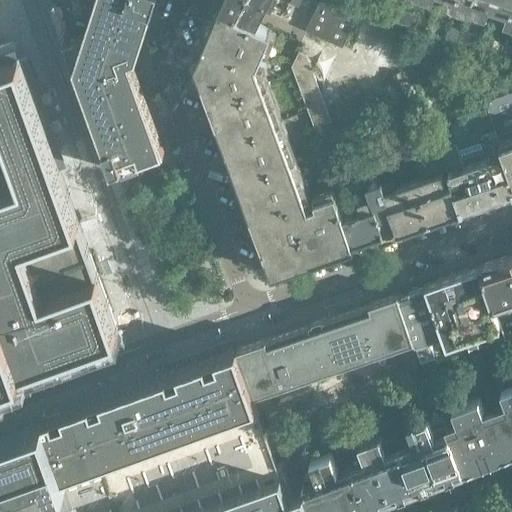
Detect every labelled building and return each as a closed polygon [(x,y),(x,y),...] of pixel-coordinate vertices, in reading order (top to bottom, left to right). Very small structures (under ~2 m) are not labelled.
[(154,0),(94,0),(84,31),(64,38),(111,169),(164,150),(131,58),(136,56),(154,0)] [(252,19),(258,8),(259,5),(267,9),(269,2),(272,4),(273,0),(221,0),(219,5),(203,43),(251,63),(255,61),(269,27),(252,19)] [(359,8),(349,5),(334,0),(319,0),(305,29),(341,47),(359,8)] [(377,14),(381,3),(371,0),(350,0),(349,5),(359,8),(377,14)] [(468,7),(470,0),(452,0),(451,3),(467,9),(468,7)] [(492,0),(499,2),(499,0),(470,0),(468,7),(484,13),(488,0),(492,0)] [(511,22),(511,0),(499,0),(499,2),(509,6),(504,20),(511,22)] [(404,23),(408,12),(399,9),(395,20),(404,23)] [(413,26),(416,15),(408,12),(404,23),(413,26)] [(456,41),(460,30),(451,27),(447,38),(456,41)] [(465,44),(469,33),(460,30),(456,41),(465,44)] [(258,84),(254,71),(251,63),(203,43),(195,62),(195,63),(209,102),(258,84)] [(509,59),(511,48),(511,47),(503,45),(500,56),(509,59)] [(118,328),(56,157),(57,157),(58,156),(59,155),(59,154),(60,154),(60,153),(60,152),(60,151),(60,150),(60,149),(60,148),(60,147),(59,147),(59,146),(58,145),(57,145),(56,144),(55,144),(54,144),(53,144),(52,144),(19,54),(5,59),(4,59),(4,58),(3,58),(3,57),(2,57),(1,56),(0,55),(0,370),(16,365),(76,343),(107,332),(118,328)] [(328,120),(306,61),(296,56),(291,66),(313,125),(328,120)] [(274,121),(267,102),(261,83),(258,84),(209,102),(223,139),(274,121)] [(511,84),(484,94),(496,127),(511,175),(511,84)] [(288,158),(281,139),(274,121),(223,139),(237,177),(288,158)] [(511,189),(511,175),(496,127),(440,146),(452,181),(461,207),(511,189)] [(302,196),(295,177),(288,158),(237,177),(251,215),(302,196)] [(386,233),(461,207),(452,181),(443,185),(438,170),(383,189),(379,178),(366,182),(370,194),(359,197),(361,204),(351,208),(352,210),(343,213),(354,244),(355,243),(353,238),(384,228),(386,233)] [(354,244),(343,213),(334,189),(316,196),(316,198),(305,203),(302,196),(251,215),(251,216),(252,224),(257,231),(258,234),(258,243),(264,250),(272,272),(317,256),(326,256),(333,251),(336,250),(345,250),(352,244),(354,244)] [(511,252),(494,259),(490,257),(484,259),(482,263),(479,264),(492,302),(511,295),(511,252)] [(505,337),(492,302),(479,264),(426,282),(443,333),(451,356),(505,337)] [(443,333),(426,282),(398,292),(414,338),(421,357),(434,353),(428,338),(443,333)] [(385,348),(414,338),(398,292),(369,302),(369,303),(326,317),(325,317),(323,317),(320,316),(313,319),(311,322),(309,322),(309,323),(266,338),(266,337),(237,347),(253,393),(279,384),(280,388),(308,378),(307,375),(318,371),(320,377),(348,367),(346,361),(358,357),(359,361),(386,351),(385,348)] [(312,511),(304,488),(292,492),(283,466),(280,468),(272,446),(271,441),(253,393),(237,347),(96,398),(35,420),(0,432),(0,511),(312,511)] [(483,373),(478,358),(466,362),(471,377),(483,373)] [(511,375),(510,369),(497,374),(509,407),(497,411),(511,450),(511,375)] [(511,450),(497,411),(483,417),(476,398),(467,402),(488,459),(500,454),(501,455),(511,450)] [(424,408),(421,400),(411,403),(414,411),(424,408)] [(488,459),(467,402),(456,406),(463,424),(449,429),(450,433),(464,469),(475,464),(474,464),(488,459)] [(414,411),(411,403),(402,407),(405,414),(414,411)] [(464,469),(450,433),(434,439),(434,434),(428,416),(418,420),(439,478),(464,469)] [(374,424),(372,417),(362,420),(365,428),(374,424)] [(365,428),(362,420),(353,424),(355,431),(365,428)] [(439,478),(418,420),(407,424),(414,442),(418,445),(401,451),(415,487),(439,478)] [(324,437),(321,429),(311,432),(314,441),(324,437)] [(314,441),(311,432),(302,436),(305,444),(314,441)] [(415,487),(401,451),(385,457),(386,452),(379,434),(369,438),(390,496),(415,487)] [(390,496),(369,438),(359,442),(365,460),(369,463),(353,469),(366,505),(390,496)] [(347,511),(366,505),(353,469),(337,475),(337,470),(330,453),(320,456),(340,511),(347,511)] [(340,511),(320,456),(310,460),(317,478),(320,482),(304,488),(313,511),(340,511)]
